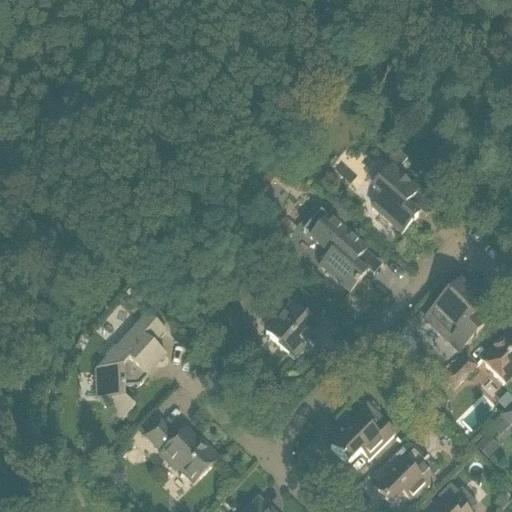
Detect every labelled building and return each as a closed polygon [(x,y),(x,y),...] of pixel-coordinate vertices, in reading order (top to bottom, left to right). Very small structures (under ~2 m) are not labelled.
[(398,173),(407,163),(400,156),(390,166),(398,173)] [(401,237),(418,219),(406,209),(418,196),(391,172),(372,192),(381,200),(372,211),(401,237)] [(353,222),(335,206),(327,216),(344,231),(353,222)] [(297,230),(323,253),(330,259),(320,270),(349,296),(366,278),(354,267),(366,254),(315,209),(297,230)] [(191,267),(178,277),(185,285),(198,275),(191,267)] [(459,287),(451,295),(425,322),(459,355),(487,327),(477,317),(483,311),(459,287)] [(291,308),(266,337),(295,363),(309,346),(312,350),(324,337),(291,308)] [(117,350),(114,350),(106,360),(106,363),(95,374),(96,402),(122,425),(132,415),(131,409),(125,403),(124,390),(139,390),(166,360),(154,349),(166,335),(146,317),(117,350)] [(511,339),(508,336),(480,365),(509,393),(511,389),(511,339)] [(453,394),(477,370),(467,360),(443,384),(453,394)] [(415,369),(401,383),(420,402),(434,388),(415,369)] [(497,405),(506,413),(511,404),(511,399),(506,394),(497,405)] [(446,408),(436,398),(430,405),(439,414),(446,408)] [(428,411),(420,402),(413,408),(421,417),(428,411)] [(510,429),(511,427),(511,408),(501,419),(502,420),(500,422),(508,430),(509,428),(510,429)] [(330,451),(347,468),(359,456),(368,465),(395,437),(380,423),(371,432),(356,417),(340,433),(344,437),(330,451)] [(219,463),(199,443),(197,445),(185,433),(177,441),(160,424),(145,439),(162,456),(159,459),(175,475),(178,473),(193,488),(219,463)] [(486,439),(475,451),(487,463),(498,451),(486,439)] [(463,446),(453,456),(464,467),(474,457),(463,446)] [(413,450),(401,462),(398,459),(383,475),(387,479),(373,493),(390,510),(402,498),(411,507),(435,483),(420,468),(426,463),(413,450)] [(473,511),(477,509),(461,492),(457,496),(450,489),(438,502),(440,504),(431,511),(473,511)] [(508,505),(507,499),(506,494),(496,495),(496,496),(498,507),(508,505)] [(268,511),(258,502),(248,511),(268,511)]
